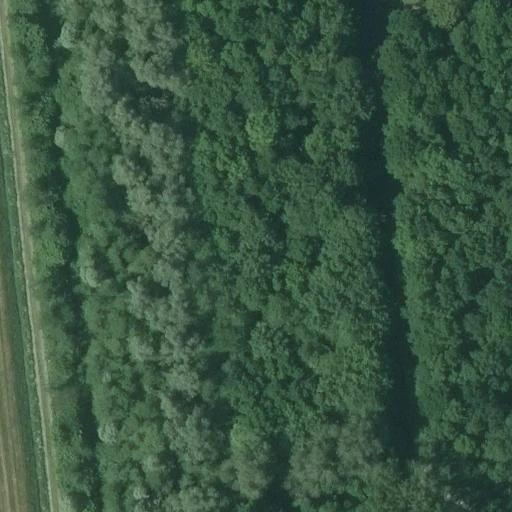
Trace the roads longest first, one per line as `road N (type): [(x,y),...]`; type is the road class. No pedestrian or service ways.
road 1 (track): [(422,486),(371,12)]
road 2 (track): [(371,12),(511,2)]
